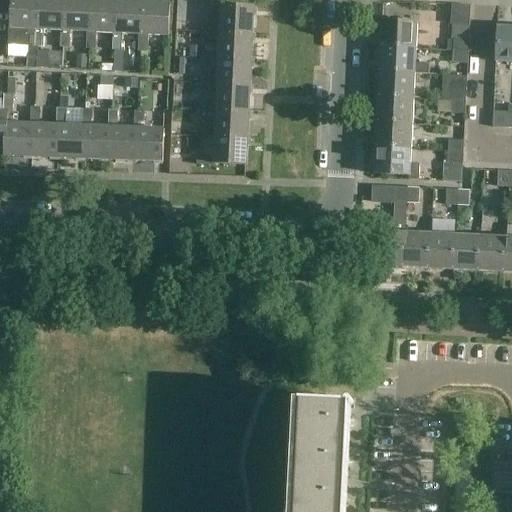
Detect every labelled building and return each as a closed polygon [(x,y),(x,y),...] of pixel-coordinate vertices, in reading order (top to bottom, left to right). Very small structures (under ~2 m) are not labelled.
[(38,30),(39,0),(12,0),(11,28),(9,28),(9,46),(18,46),(35,47),(36,30),(38,30)] [(64,31),(65,0),(39,0),(38,30),(36,30),(35,47),(45,48),(46,31),(62,31),(64,31)] [(65,0),(64,31),(62,31),(61,48),(70,49),(71,32),(87,33),(91,33),(92,0),(65,0)] [(91,33),(87,33),(87,50),(97,50),(97,33),(113,35),(116,35),(118,1),(92,0),(91,33)] [(116,35),(113,35),(113,51),(122,51),(123,35),(139,35),(142,36),(144,2),(118,1),(116,35)] [(142,36),(139,35),(139,52),(148,53),(149,36),(170,37),(171,4),(144,2),(142,36)] [(256,8),(222,7),(221,27),(204,26),(203,36),(220,36),(220,34),(254,36),(256,8)] [(465,9),(452,8),(451,22),(465,23),(465,9)] [(382,22),(381,48),(416,49),(418,23),(382,22)] [(497,63),(511,64),(511,27),(498,27),(497,63)] [(253,62),(254,36),(220,34),(220,36),(219,53),(203,52),(202,61),(219,62),(219,60),(253,62)] [(454,41),(453,52),(469,53),(470,42),(454,41)] [(416,63),(416,49),(381,48),(379,73),(415,75),(415,73),(429,73),(429,64),(416,63)] [(469,53),(453,52),(453,64),(469,65),(469,53)] [(15,68),(32,67),(31,55),(14,56),(15,68)] [(252,88),(253,62),(219,60),(219,62),(218,79),(202,78),(201,88),(218,89),(218,86),(252,88)] [(414,100),(415,75),(379,73),(378,98),(414,100)] [(216,112),(250,114),(252,88),(218,86),(218,89),(217,105),(200,104),(199,114),(216,115),(216,112)] [(103,89),(103,104),(119,104),(119,89),(103,89)] [(451,91),(451,101),(451,102),(467,103),(467,92),(451,91)] [(6,125),(8,125),(8,114),(13,114),(14,96),(5,95),(4,112),(0,112),(0,145),(5,146),(6,125)] [(377,124),(413,125),(414,100),(378,98),(377,124)] [(438,114),(450,114),(466,115),(467,103),(451,102),(451,101),(439,101),(438,114)] [(60,127),(56,126),(40,126),(41,109),(31,108),(31,125),(34,126),(33,159),(58,160),(60,127)] [(85,128),(82,127),(66,127),(67,110),(57,109),(56,126),(60,127),(58,160),(84,161),(85,128)] [(112,129),(109,129),(92,128),(93,111),(83,110),(82,127),(85,128),(84,161),(111,162),(112,129)] [(138,129),(135,129),(118,129),(119,112),(109,111),(109,129),(112,129),(111,162),(137,162),(138,129)] [(138,129),(137,162),(163,163),(164,131),(144,130),(145,113),(135,112),(135,129),(138,129)] [(215,138),(249,140),(250,114),(216,112),(216,115),(215,131),(199,130),(198,140),(215,141),(215,138)] [(493,128),(511,129),(511,113),(494,113),(493,128)] [(411,151),(413,125),(377,124),(376,149),(411,151)] [(34,126),(31,125),(8,125),(6,125),(5,146),(5,158),(33,159),(34,126)] [(198,156),(197,166),(215,167),(215,165),(247,166),(249,140),(215,138),(215,141),(214,157),(198,156)] [(449,141),(449,153),(464,154),(465,142),(449,141)] [(411,151),(376,149),(374,175),(409,177),(409,181),(419,181),(420,164),(411,164),(411,151)] [(464,154),(449,153),(448,164),(464,165),(464,154)] [(497,188),(509,189),(510,173),(498,172),(497,188)] [(396,203),(408,204),(408,189),(397,188),(396,203)] [(420,189),(408,189),(408,204),(419,205),(420,189)] [(446,206),(458,206),(459,191),(447,190),(446,206)] [(470,192),(459,191),(458,206),(470,207),(470,192)] [(378,268),(404,269),(406,233),(380,232),(378,268)] [(431,235),(406,233),(404,269),(430,270),(431,235)] [(457,236),(431,235),(430,270),(455,271),(457,236)] [(482,237),(457,236),(455,271),(480,273),(482,237)] [(507,238),(482,237),(480,273),(505,274),(507,238)] [(346,511),(351,403),(297,401),(291,511),(346,511)]
